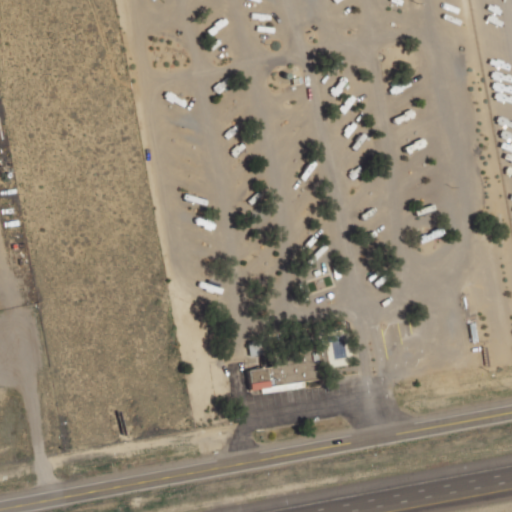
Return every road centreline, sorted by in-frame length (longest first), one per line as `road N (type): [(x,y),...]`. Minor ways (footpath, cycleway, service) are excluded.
road 1 (tertiary): [(511,409),(252,459)]
road 2 (tertiary): [(252,459),(0,507)]
road 3 (motorway): [(511,473),(303,511)]
